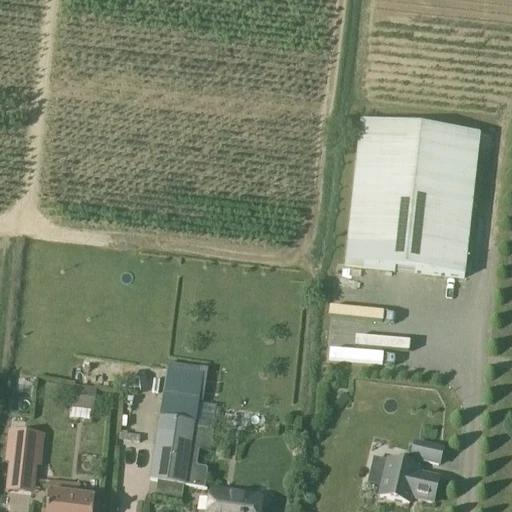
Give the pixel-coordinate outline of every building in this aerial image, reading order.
[(480,140),(360,127),(345,269),(465,282),(480,140)] [(383,367),(386,341),(326,334),(323,360),(383,367)] [(166,371),(148,483),(184,489),(184,488),(204,491),(207,473),(205,471),(198,469),(195,468),(198,454),(201,452),(207,453),(210,451),(213,434),(211,434),(214,412),(196,409),(201,377),(166,371)] [(70,389),(68,410),(93,413),(95,392),(70,389)] [(4,463),(40,467),(43,438),(7,433),(4,463)] [(411,461),(438,467),(442,451),(414,445),(411,461)] [(387,464),(379,500),(408,506),(410,500),(432,505),(438,481),(416,475),(417,471),(387,464)] [(92,511),(94,500),(79,498),(80,487),(49,483),(47,495),(46,495),(44,511),(92,511)] [(259,511),(260,504),(238,500),(239,497),(211,493),(208,511),(259,511)]
